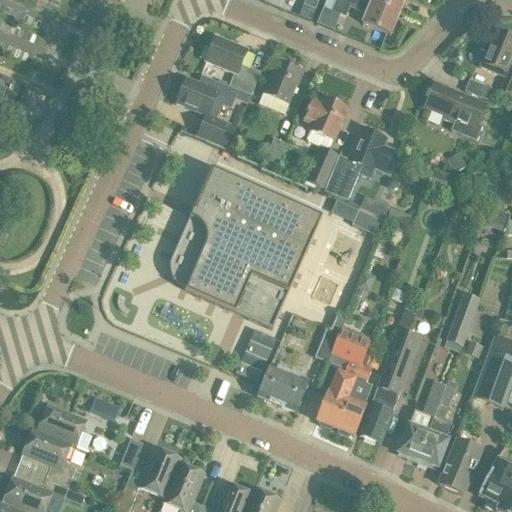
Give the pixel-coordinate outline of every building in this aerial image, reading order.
[(305,0),(303,7),(315,12),(317,5),(319,0),(305,0)] [(398,12),(371,1),(368,0),(334,0),(330,10),(345,17),(350,5),(366,12),(361,23),(389,35),(398,12)] [(371,0),(371,1),(398,12),(403,0),(371,0)] [(484,35),(479,50),(486,53),(481,64),(479,69),(505,79),(501,92),(511,96),(511,65),(511,62),(511,37),(494,31),(491,38),(484,35)] [(215,38),(204,64),(233,76),(227,88),(237,92),(249,97),(259,73),(240,66),(246,51),(215,38)] [(288,105),(301,73),(275,63),(262,94),(288,105)] [(186,80),(175,106),(206,119),(198,140),(226,152),(226,151),(236,128),(215,119),(221,105),(230,108),(237,92),(227,88),(201,77),(198,85),(186,80)] [(464,93),(490,104),(495,92),(469,81),(464,93)] [(478,123),(486,104),(434,84),(424,109),(445,118),(444,120),(456,125),(453,132),(476,141),(483,125),(478,123)] [(511,99),(506,97),(503,103),(505,110),(511,112),(511,99)] [(312,101),(303,121),(310,124),(307,130),(310,131),(306,140),(308,144),(316,148),(319,146),(326,149),(329,148),(332,140),(333,141),(346,109),(321,99),(319,104),(312,101)] [(364,131),(359,129),(346,162),(339,159),(339,158),(336,156),(321,193),(323,193),(333,197),(336,188),(339,189),(342,182),(353,187),(361,168),(371,171),(372,167),(382,172),(390,151),(380,147),(384,139),(377,136),(377,132),(364,131)] [(274,140),(263,165),(276,170),(286,146),(274,140)] [(318,149),(303,185),(321,193),(336,156),(318,149)] [(170,275),(171,277),(172,280),(172,281),(174,279),(176,282),(177,283),(180,285),(182,286),(181,289),(188,292),(196,295),(195,298),(196,298),(200,299),(199,300),(200,300),(201,298),(211,302),(209,304),(210,304),(214,306),(215,306),(216,304),(224,308),(223,310),(224,310),(228,312),(230,310),(249,318),(248,321),(272,332),(321,220),(210,172),(194,208),(197,209),(193,218),(190,217),(185,228),(188,229),(184,240),(181,239),(181,240),(179,243),(179,244),(181,245),(175,258),(173,257),(173,258),(172,261),(171,261),(171,262),(173,263),(172,265),(171,269),(172,272),(172,274),(169,275),(170,275)] [(454,203),(460,184),(432,174),(425,192),(454,203)] [(391,180),(386,183),(387,189),(392,191),(397,188),(396,182),(391,180)] [(380,205),(375,217),(386,221),(390,210),(380,205)] [(352,225),(351,227),(373,237),(380,222),(358,213),(352,225)] [(364,274),(358,289),(369,294),(375,279),(364,274)] [(463,297),(445,343),(462,350),(480,303),(463,297)] [(380,446),(391,416),(398,396),(420,340),(407,335),(415,316),(405,312),(376,389),(377,390),(359,437),(380,446)] [(336,322),(332,331),(338,334),(326,364),(338,369),(328,395),(327,394),(315,423),(318,425),(319,428),(328,432),(331,430),(334,431),(370,340),(342,329),(343,325),(336,322)] [(326,364),(338,334),(332,331),(331,332),(326,330),(315,360),(326,364)] [(235,376),(257,386),(276,342),(254,332),(235,376)] [(511,344),(494,338),(472,400),(503,412),(511,386),(511,344)] [(347,439),(350,437),(353,438),(372,387),(366,385),(372,370),(376,372),(386,346),(370,340),(334,431),(337,432),(337,435),(347,439)] [(469,344),(465,356),(478,361),(483,349),(469,344)] [(273,369),(276,360),(274,359),(270,368),(265,379),(261,388),(257,399),(294,415),(307,383),(273,369)] [(398,455),(418,463),(448,382),(447,382),(445,388),(433,384),(423,415),(414,412),(398,455)] [(437,470),(447,442),(452,428),(444,424),(457,385),(448,382),(418,463),(437,470)] [(94,397),(89,411),(112,420),(118,406),(94,397)] [(38,434),(71,448),(76,450),(76,449),(85,453),(91,439),(82,435),(86,424),(48,408),(38,434)] [(33,432),(22,458),(51,469),(46,481),(68,489),(75,470),(64,465),(71,448),(38,434),(33,432)] [(129,441),(119,466),(131,471),(141,446),(129,441)] [(462,496),(479,455),(456,446),(439,487),(462,496)] [(177,466),(178,467),(180,462),(153,451),(137,489),(163,500),(177,466)] [(511,511),(511,470),(498,463),(503,454),(502,453),(491,474),(491,473),(478,499),(479,499),(498,509),(496,511),(511,511)] [(201,511),(203,509),(192,505),(204,477),(178,467),(177,466),(163,500),(161,505),(177,511),(201,511)] [(67,489),(46,481),(42,491),(13,480),(3,505),(2,505),(19,511),(44,511),(51,495),(63,500),(67,490),(67,489)] [(201,511),(245,511),(252,497),(251,497),(225,486),(214,511),(209,511),(203,509),(201,511)] [(125,489),(116,511),(128,511),(136,493),(125,489)] [(84,496),(67,490),(63,500),(80,507),(84,496)] [(275,511),(280,502),(253,491),(251,497),(252,497),(245,511),(275,511)] [(19,511),(2,505),(3,505),(0,503),(0,511),(19,511)]
